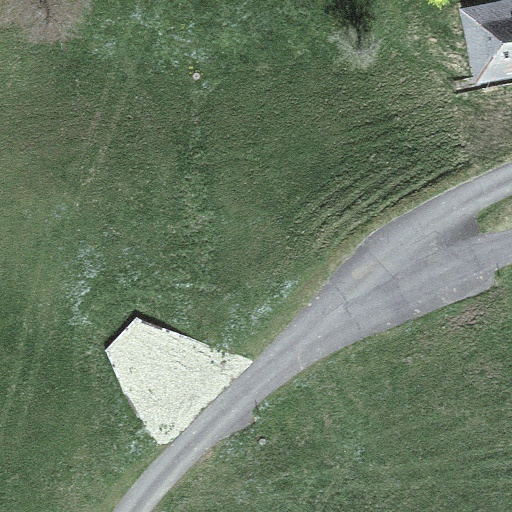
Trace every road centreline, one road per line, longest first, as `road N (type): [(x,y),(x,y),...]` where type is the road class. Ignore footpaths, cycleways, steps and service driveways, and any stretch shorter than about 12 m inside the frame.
road 1 (track): [(511,246),(301,336),(190,442),(131,511)]
road 2 (track): [(511,175),(410,226),(301,336)]
